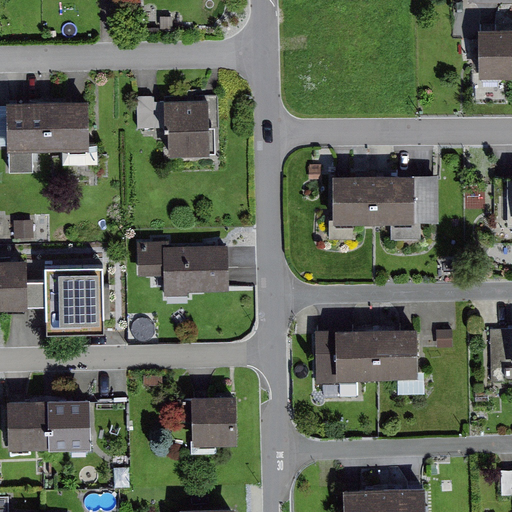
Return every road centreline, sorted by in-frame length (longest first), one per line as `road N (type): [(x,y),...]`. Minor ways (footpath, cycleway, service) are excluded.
road 1 (residential): [(0,360),(281,355)]
road 2 (residential): [(0,55),(274,54)]
road 3 (residential): [(276,136),(511,135)]
road 4 (residential): [(279,298),(511,292)]
road 5 (residential): [(283,449),(511,445)]
road 6 (residential): [(276,136),(279,298)]
